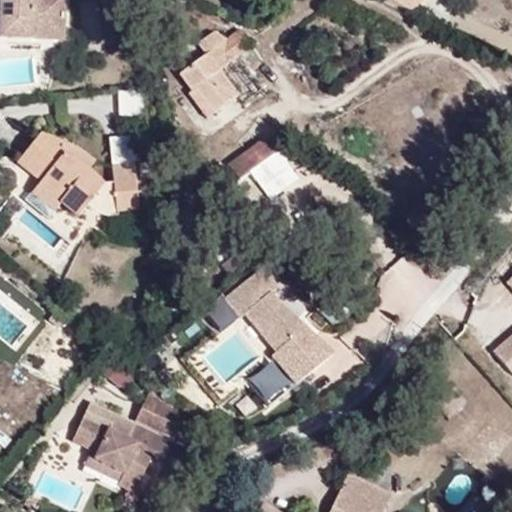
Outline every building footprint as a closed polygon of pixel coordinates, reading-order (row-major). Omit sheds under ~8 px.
[(0,0),(0,13),(6,14),(4,45),(27,43),(28,15),(58,17),(58,0),(0,0)] [(421,0),(396,0),(416,10),(421,0)] [(57,41),(58,17),(28,15),(27,43),(57,41)] [(230,43),(217,39),(200,50),(208,63),(182,80),(192,97),(199,93),(215,118),(238,103),(220,75),(253,54),(242,36),(230,43)] [(138,115),(136,91),(115,94),(118,117),(138,115)] [(209,122),(215,118),(199,93),(192,97),(209,122)] [(97,187),(81,176),(50,154),(57,144),(40,131),(12,162),(33,181),(24,191),(48,212),(55,205),(73,221),(83,210),(80,207),(97,187)] [(252,176),(292,145),(283,133),(242,163),(252,176)] [(88,166),(57,144),(50,154),(81,176),(88,166)] [(138,212),(135,166),(108,169),(112,214),(138,212)] [(112,214),(109,188),(97,187),(80,207),(83,210),(102,217),(112,218),(112,214)] [(0,223),(1,225),(20,203),(6,191),(0,198),(0,223)] [(269,291),(255,273),(216,302),(228,318),(235,313),(268,354),(293,334),(261,297),(269,291)] [(511,274),(501,285),(511,296),(511,274)] [(43,329),(51,320),(39,308),(30,318),(43,329)] [(511,333),(490,355),(511,378),(511,377),(511,333)] [(80,365),(87,372),(98,360),(90,353),(80,365)] [(120,378),(99,359),(87,372),(108,391),(110,389),(120,378)] [(124,381),(120,378),(110,389),(114,393),(124,381)] [(126,419),(165,438),(177,413),(142,385),(126,419)] [(448,421),(465,405),(449,387),(432,403),(448,421)] [(80,450),(76,457),(111,474),(107,482),(106,484),(125,493),(145,453),(156,458),(163,443),(78,403),(60,441),(80,450)] [(111,474),(76,457),(73,465),(107,482),(111,474)] [(399,511),(405,504),(360,476),(338,511),(399,511)] [(255,511),(276,511),(262,503),(255,511)]
